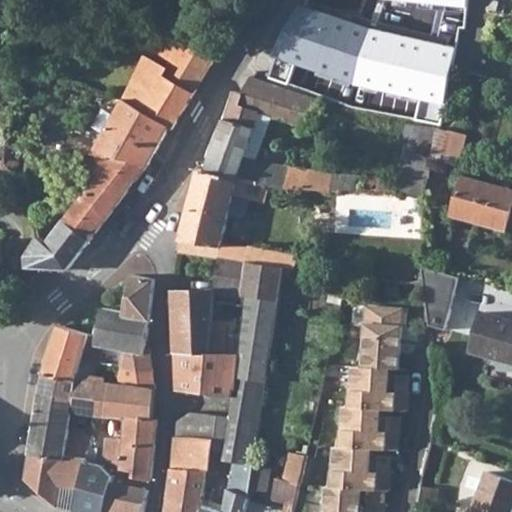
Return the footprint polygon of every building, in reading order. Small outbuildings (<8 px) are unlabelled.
[(372,27),(303,4),(279,57),(355,83),(444,104),(457,47),(372,27)] [(40,43),(46,27),(0,5),(0,16),(34,28),(30,39),(40,43)] [(209,26),(213,20),(203,13),(201,12),(199,12),(198,12),(196,12),(194,13),(193,13),(192,15),(209,26)] [(228,40),(232,33),(213,20),(209,26),(228,40)] [(159,33),(126,99),(170,128),(174,130),(220,54),(174,29),(172,28),(170,27),(168,27),(165,28),(163,29),(162,30),(160,32),(159,33)] [(452,87),(484,96),(490,77),(455,68),(452,87)] [(235,91),(231,104),(259,113),(272,117),(304,127),(314,98),(251,77),(246,87),(243,93),(235,91)] [(503,101),(511,103),(511,100),(511,83),(509,82),(508,82),(503,101)] [(150,165),(151,163),(162,144),(170,128),(126,99),(108,127),(95,153),(97,154),(102,153),(139,160),(150,165)] [(259,113),(231,104),(208,171),(237,182),(243,183),(257,187),(269,185),(316,189),(339,191),(343,174),(255,163),(241,161),(257,118),(259,113)] [(8,114),(0,112),(0,171),(28,175),(31,155),(33,141),(4,135),(8,114)] [(271,122),(272,117),(259,113),(257,118),(271,122)] [(54,128),(45,126),(42,143),(49,144),(66,147),(73,120),(57,117),(54,128)] [(241,161),(255,163),(271,122),(257,118),(241,161)] [(433,157),(440,130),(406,125),(401,181),(399,194),(412,195),(423,196),(433,157)] [(440,130),(433,157),(458,164),(467,138),(440,130)] [(40,142),(33,141),(31,155),(37,156),(40,142)] [(37,156),(63,161),(66,147),(49,144),(42,143),(40,142),(37,156)] [(136,183),(150,165),(139,160),(102,153),(91,167),(101,175),(129,192),(136,183)] [(250,198),(265,202),(269,185),(257,187),(243,183),(237,182),(207,172),(208,171),(200,168),(190,208),(189,210),(181,240),(221,247),(222,241),(229,215),(234,194),(250,198)] [(366,177),(343,174),(339,191),(356,191),(399,194),(401,181),(366,177)] [(99,231),(129,192),(101,175),(48,243),(40,236),(29,255),(28,267),(69,269),(99,231)] [(508,225),(511,208),(511,189),(464,177),(454,215),(477,221),(478,217),(508,225)] [(234,194),(229,215),(240,218),(246,213),(250,198),(234,194)] [(423,196),(412,195),(411,206),(423,207),(423,196)] [(222,241),(221,247),(220,258),(248,262),(251,246),(222,241)] [(248,262),(277,266),(279,251),(251,246),(248,262)] [(279,251),(277,266),(285,268),(295,270),(298,254),(279,251)] [(244,294),(248,262),(220,258),(215,291),(217,291),(217,294),(245,298),(244,294)] [(231,416),(261,419),(285,268),(277,266),(248,262),(244,294),(245,298),(246,305),(241,354),(234,396),(232,406),(231,416)] [(461,277),(424,268),(430,324),(446,329),(461,277)] [(156,279),(134,275),(125,312),(104,307),(98,335),(91,333),(83,360),(99,362),(100,362),(105,345),(128,349),(151,353),(151,346),(147,347),(150,330),(151,320),(156,279)] [(329,301),(342,304),(348,279),(335,276),(329,301)] [(217,294),(217,291),(215,291),(175,292),(178,351),(213,352),(215,324),(217,294)] [(389,368),(400,369),(403,308),(367,306),(363,366),(354,366),(351,407),(345,406),(343,447),(336,447),(333,486),(328,486),(326,511),(385,511),(387,491),(390,491),(392,456),(370,455),(371,449),(400,450),(402,417),(380,415),(380,409),(409,411),(411,376),(389,375),(389,368)] [(511,356),(511,319),(485,312),(474,351),(501,358),(502,353),(511,356)] [(83,360),(91,333),(60,324),(52,351),(45,371),(78,379),(83,360)] [(226,353),(230,325),(215,324),(213,352),(178,351),(179,389),(234,396),(241,354),(226,353)] [(151,353),(128,349),(124,366),(129,366),(154,370),(151,353)] [(78,379),(93,381),(99,362),(83,360),(78,379)] [(157,389),(154,370),(129,366),(125,385),(157,389)] [(43,384),(42,391),(76,397),(74,410),(93,412),(98,382),(93,381),(78,379),(45,371),(43,384)] [(98,382),(93,412),(107,414),(112,384),(98,382)] [(125,385),(112,384),(107,414),(120,415),(127,416),(154,419),(157,389),(125,385)] [(76,397),(42,391),(35,432),(31,453),(66,460),(67,456),(89,458),(91,448),(94,434),(71,431),(74,410),(76,397)] [(191,412),(178,422),(176,438),(217,440),(218,439),(220,415),(191,412)] [(220,415),(218,439),(226,440),(231,416),(220,415)] [(158,428),(159,419),(154,419),(127,416),(125,438),(123,469),(135,471),(134,477),(152,481),(158,428)] [(207,507),(205,511),(246,511),(249,499),(250,497),(248,496),(250,488),(255,458),(261,419),(231,416),(226,440),(222,458),(235,461),(230,486),(226,508),(225,511),(220,511),(210,508),(207,507)] [(109,437),(107,456),(123,469),(125,438),(109,437)] [(176,438),(173,469),(209,471),(212,471),(217,440),(176,438)] [(99,449),(91,448),(89,458),(88,461),(96,463),(99,449)] [(302,482),(308,455),(293,451),(287,480),(278,478),(273,498),(287,501),(296,504),(302,482)] [(66,460),(31,453),(29,471),(27,479),(59,506),(62,485),(83,487),(88,461),(89,458),(67,456),(66,460)] [(255,458),(250,488),(268,492),(271,469),(259,467),(261,459),(255,458)] [(81,511),(106,511),(113,482),(115,475),(111,472),(104,465),(96,463),(88,461),(83,487),(78,511),(81,511)] [(168,511),(205,511),(207,507),(203,506),(204,501),(209,471),(173,469),(169,505),(168,511)] [(511,511),(511,480),(489,471),(473,511),(511,511)] [(145,511),(150,490),(113,482),(106,511),(145,511)] [(420,511),(435,511),(439,488),(423,486),(418,511),(420,511)] [(291,511),(292,511),(284,511),(249,499),(246,511),(291,511)] [(287,501),(284,511),(292,511),(294,511),(296,504),(287,501)]
